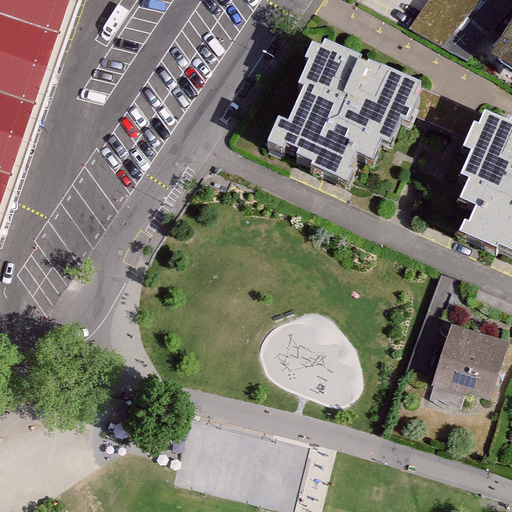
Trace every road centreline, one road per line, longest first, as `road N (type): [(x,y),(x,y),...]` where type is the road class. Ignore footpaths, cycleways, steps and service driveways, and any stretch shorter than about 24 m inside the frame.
road 1 (residential): [(285,0),(52,357)]
road 2 (unclassified): [(459,268),(418,388)]
